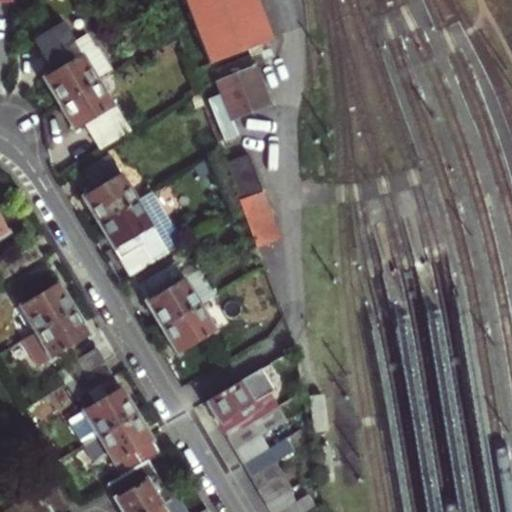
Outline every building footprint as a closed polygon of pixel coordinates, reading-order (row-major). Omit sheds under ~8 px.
[(271,41),(255,0),(183,0),(209,65),(271,41)] [(53,96),(58,105),(96,82),(109,74),(96,52),(92,49),(84,36),(72,43),(60,24),(31,41),(51,73),(42,79),(53,96)] [(217,83),(232,120),(268,106),(253,68),(217,83)] [(112,108),(96,82),(58,105),(69,122),(74,131),(84,125),(99,150),(129,131),(114,107),(112,108)] [(216,121),(227,117),(219,98),(209,102),(216,121)] [(87,207),(97,224),(135,201),(120,175),(108,155),(82,170),(84,174),(76,178),(86,195),(82,197),(87,207)] [(232,160),(224,163),(241,209),(256,249),(268,244),(279,240),(248,155),(232,160)] [(152,191),(135,201),(97,224),(109,242),(129,276),(183,244),(152,191)] [(0,238),(8,234),(0,220),(0,238)] [(0,261),(0,280),(1,282),(42,258),(32,242),(0,261)] [(155,320),(160,329),(199,306),(183,280),(173,264),(135,287),(155,320)] [(183,280),(199,306),(211,298),(195,272),(183,280)] [(19,306),(34,332),(73,309),(61,290),(57,283),(19,306)] [(214,333),(199,306),(160,329),(171,346),(177,355),(214,333)] [(85,330),(73,309),(34,332),(21,340),(38,367),(51,359),(89,337),(85,330)] [(236,353),(225,333),(211,342),(222,361),(236,353)] [(65,368),(73,381),(104,362),(96,349),(65,368)] [(112,375),(104,362),(73,381),(67,384),(54,392),(61,404),(73,397),(74,396),(75,397),(112,375)] [(67,384),(73,381),(65,368),(61,370),(63,373),(62,374),(67,384)] [(274,392),(261,369),(205,402),(215,418),(226,438),(277,408),(278,408),(270,394),(274,392)] [(82,446),(135,414),(124,396),(120,388),(82,411),(82,412),(67,421),(82,446)] [(324,395),(309,397),(313,433),(328,431),(324,395)] [(260,436),(285,421),(277,408),(226,438),(234,452),(260,436)] [(146,431),(135,414),(82,446),(93,463),(107,455),(120,477),(148,461),(159,454),(146,431)] [(242,465),(268,450),(260,436),(234,452),(242,465)] [(292,451),(286,439),(268,450),(242,465),(249,477),(275,462),(292,451)] [(329,446),(314,447),(319,484),(334,482),(329,446)] [(116,506),(120,511),(148,511),(170,499),(176,496),(170,486),(164,489),(148,461),(120,477),(105,487),(116,506)] [(257,490),(283,475),(275,462),(249,477),(257,490)] [(288,490),(291,488),(283,475),(257,490),(265,504),(288,490)] [(53,483),(39,491),(51,511),(63,511),(68,509),(53,483)] [(269,511),(280,511),(295,503),(288,490),(265,504),(269,511)] [(51,511),(39,491),(27,499),(35,511),(51,511)] [(312,502),(308,496),(295,503),(280,511),(310,511),(314,510),(312,502)] [(35,511),(27,499),(15,507),(17,511),(35,511)] [(168,511),(167,510),(175,506),(170,499),(148,511),(168,511)]
